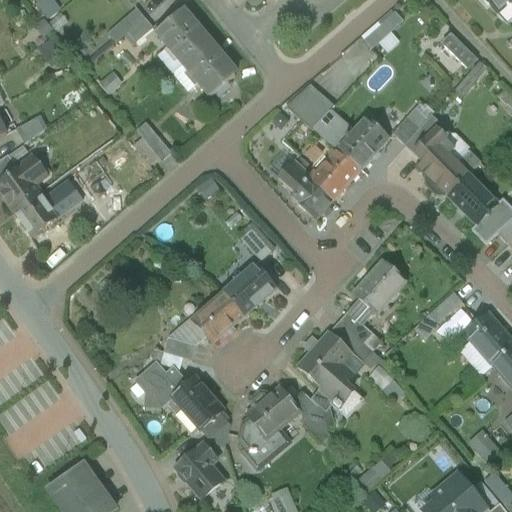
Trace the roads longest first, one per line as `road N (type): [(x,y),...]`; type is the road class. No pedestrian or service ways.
road 1 (residential): [(511,311),(404,199),(383,198),(365,210),(317,264)]
road 2 (residential): [(217,150),(28,315)]
road 3 (residential): [(28,315),(157,511)]
road 4 (residential): [(241,380),(328,290),(317,264)]
road 5 (residential): [(317,264),(217,150)]
road 6 (residential): [(390,0),(289,86)]
